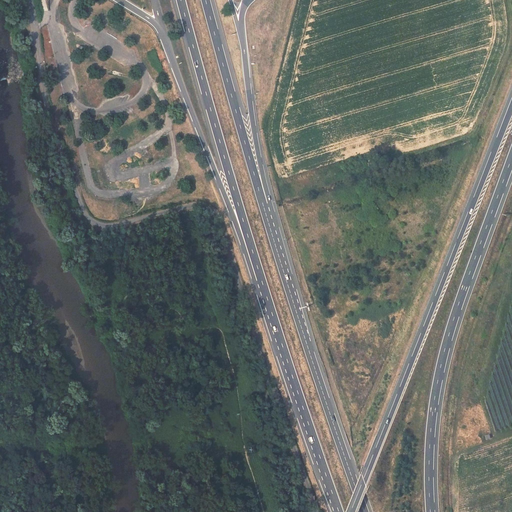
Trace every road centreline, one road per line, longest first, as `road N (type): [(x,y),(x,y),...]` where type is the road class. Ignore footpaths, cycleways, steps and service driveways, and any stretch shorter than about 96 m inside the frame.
road 1 (unclassified): [(30,0),(42,94),(89,220),(115,225),(193,205),(213,212),(314,511)]
road 2 (motorway): [(511,106),(352,511)]
road 3 (motorway): [(180,0),(286,360)]
road 4 (motorway): [(430,511),(432,414),(444,351),(511,158)]
road 5 (track): [(171,511),(149,490),(147,395),(131,326),(190,300),(214,317),(241,355),(260,347)]
road 6 (motorway): [(163,36),(286,360)]
road 7 (motorway): [(293,300),(206,0)]
road 8 (motorway): [(293,300),(251,129),(241,33)]
road 9 (motorway): [(364,511),(293,300)]
road 10 (motorway): [(286,360),(338,511)]
